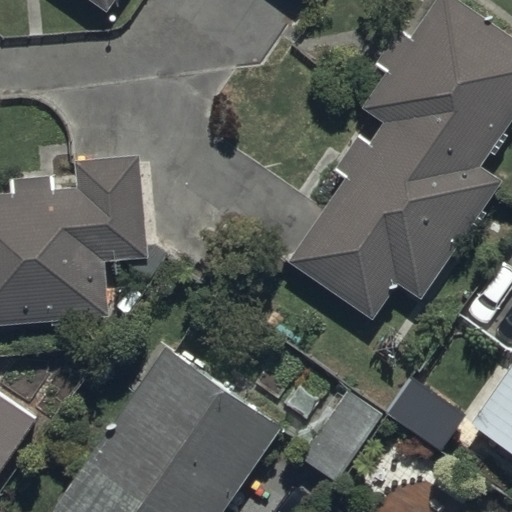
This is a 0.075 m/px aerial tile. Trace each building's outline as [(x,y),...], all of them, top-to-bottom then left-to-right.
[(71,0),(108,26),(126,0),(71,0)] [(511,135),(511,49),(440,4),(409,50),(400,44),(378,78),(388,85),(365,119),(384,132),(369,155),(356,146),(334,178),(348,187),(289,275),(375,332),(399,296),(420,311),(501,192),(482,180),(511,135)] [(140,169),(76,172),(78,199),(50,201),(49,190),(13,192),(14,206),(0,206),(0,335),(110,328),(107,273),(147,270),(140,169)] [(230,511),(281,438),(170,359),(65,511),(230,511)] [(511,377),(474,433),(511,458),(511,377)] [(0,470),(33,425),(0,399),(0,470)] [(383,426),(349,403),(305,469),(338,492),(383,426)]
